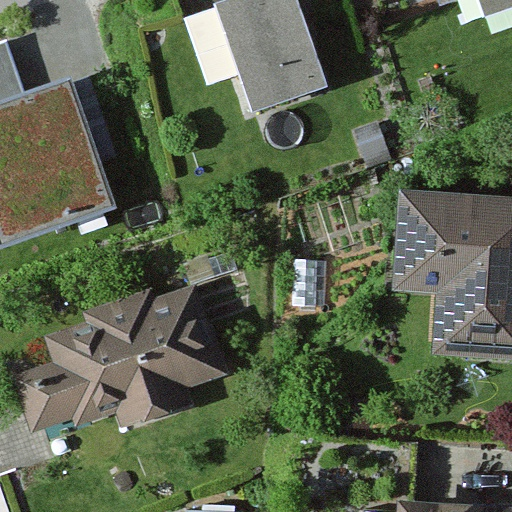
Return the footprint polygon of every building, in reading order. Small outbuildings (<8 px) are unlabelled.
[(286,0),(249,0),(197,16),(229,118),(316,91),(286,0)] [(433,0),(439,15),(480,0),(433,0)] [(54,81),(0,98),(0,239),(95,209),(54,81)] [(446,347),(511,349),(511,176),(394,172),(391,277),(448,279),(446,347)] [(184,378),(231,361),(199,272),(159,287),(154,272),(89,295),(95,310),(51,326),(63,359),(24,372),(38,411),(77,397),(84,417),(118,405),(121,413),(188,389),(184,378)] [(511,511),(511,478),(401,474),(399,511),(511,511)]
